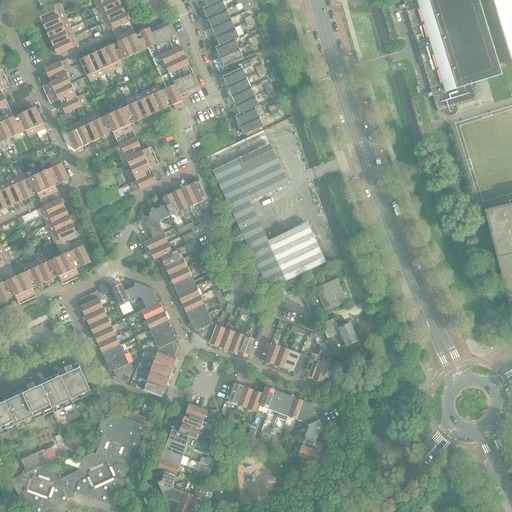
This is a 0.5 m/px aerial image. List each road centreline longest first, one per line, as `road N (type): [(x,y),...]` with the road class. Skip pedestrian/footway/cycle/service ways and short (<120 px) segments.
road 1 (tertiary): [(312,0),(360,156),(452,387)]
road 2 (tertiary): [(467,379),(368,153),(321,0)]
road 3 (residential): [(116,270),(30,83),(34,65),(12,13)]
road 4 (residential): [(202,165),(179,118),(219,97),(178,1),(146,15),(139,0)]
road 5 (residential): [(254,366),(276,301),(229,282),(209,236),(217,197),(202,165)]
road 6 (residential): [(116,270),(145,194),(202,165)]
